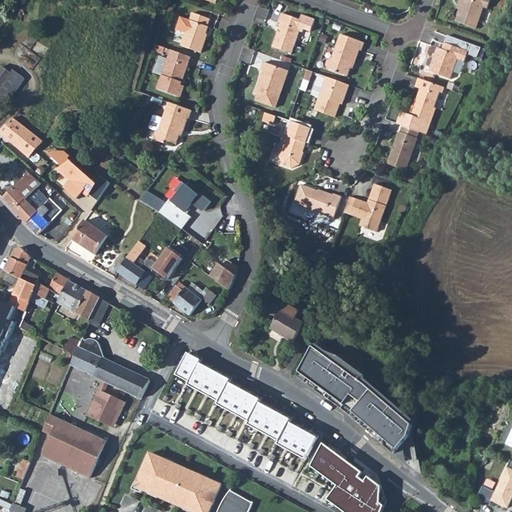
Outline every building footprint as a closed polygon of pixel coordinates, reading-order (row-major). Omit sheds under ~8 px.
[(462,0),(459,10),(455,22),(476,29),(484,8),(488,9),(490,0),(462,0)] [(193,13),(181,46),(201,53),(206,39),(205,38),(209,27),(208,27),(210,19),(193,13)] [(278,22),(281,23),(273,47),(292,54),(303,21),(282,13),(278,22)] [(348,77),(351,68),(352,63),(355,64),(360,50),(362,51),(365,43),(341,34),(332,59),(327,61),(326,65),(328,69),(348,77)] [(429,72),(451,80),(458,59),(465,62),(468,54),(478,58),(481,48),(448,36),(442,50),(438,48),(429,72)] [(165,48),(155,44),(153,51),(163,54),(165,48)] [(191,57),(171,50),(157,89),(180,97),(184,86),(181,85),(183,80),(191,57)] [(276,108),(288,71),(264,62),(261,70),(264,71),(258,88),(260,89),(258,93),(256,101),(276,108)] [(3,66),(0,69),(0,101),(6,106),(25,79),(13,70),(11,73),(3,66)] [(313,72),(307,70),(304,79),(309,81),(313,72)] [(349,85),(326,77),(314,110),(335,117),(342,99),(344,100),(349,85)] [(445,88),(418,78),(415,87),(421,88),(415,103),(414,103),(409,114),(401,111),(397,123),(403,126),(420,132),(427,134),(436,108),(434,108),(440,92),(443,93),(445,88)] [(154,115),(149,129),(156,131),(154,137),(155,140),(166,144),(170,142),(177,144),(181,131),(184,132),(188,119),(190,119),(193,111),(169,102),(163,119),(154,115)] [(276,117),(265,113),(262,121),(273,125),(276,117)] [(0,130),(0,132),(30,157),(43,142),(13,118),(0,130)] [(307,144),(313,129),(292,122),(287,136),(286,136),(282,145),(283,147),(280,157),(283,165),(292,168),(300,164),(304,153),(301,152),(303,148),(305,148),(306,143),(307,144)] [(399,132),(387,164),(406,171),(418,138),(417,138),(420,132),(403,126),(400,132),(399,132)] [(64,152),(52,155),(66,168),(62,173),(72,182),(66,189),(78,199),(86,189),(90,192),(89,194),(98,201),(110,183),(101,177),(101,176),(96,184),(67,159),(69,157),(64,152)] [(109,166),(102,162),(95,172),(101,176),(101,177),(109,166)] [(29,173),(3,198),(15,211),(26,200),(41,184),(29,173)] [(169,199),(159,212),(182,229),(192,217),(187,214),(191,210),(189,208),(192,204),(197,208),(198,206),(204,211),(211,202),(200,193),(199,195),(182,182),(175,191),(178,193),(172,201),(169,199)] [(355,199),(349,214),(361,219),(358,225),(376,232),(391,190),(373,184),(367,200),(369,201),(369,202),(368,204),(355,199)] [(311,210),(334,219),(342,197),(334,194),(333,195),(323,191),(322,192),(301,185),(294,203),(312,209),(311,210)] [(349,197),(343,212),(349,214),(355,199),(349,197)] [(38,212),(27,223),(38,235),(63,211),(50,198),(44,205),(37,211),(38,212)] [(26,200),(15,211),(27,223),(38,212),(37,211),(26,200)] [(85,221),(72,239),(96,255),(108,236),(85,221)] [(139,241),(118,272),(137,286),(137,285),(144,290),(153,277),(146,272),(147,272),(141,268),(135,264),(139,257),(147,247),(139,241)] [(8,273),(5,281),(18,287),(19,288),(23,280),(36,286),(38,283),(38,280),(25,274),(26,270),(32,258),(22,248),(16,249),(11,260),(5,271),(8,273)] [(160,259),(153,270),(167,280),(182,259),(168,248),(160,259)] [(142,265),(143,265),(152,272),(153,270),(160,259),(152,253),(145,261),(142,265)] [(139,257),(135,264),(141,268),(143,265),(142,265),(145,261),(139,257)] [(220,264),(211,276),(230,291),(236,276),(239,267),(228,260),(223,266),(220,264)] [(26,270),(25,274),(38,280),(39,277),(26,270)] [(58,273),(49,289),(50,289),(62,296),(62,297),(70,281),(71,281),(58,273)] [(14,297),(11,305),(10,305),(27,312),(31,301),(46,309),(50,301),(46,299),(50,289),(49,289),(38,283),(36,286),(23,280),(19,288),(18,287),(14,297)] [(62,296),(58,303),(91,321),(93,316),(101,298),(71,281),(70,281),(62,297),(62,296)] [(174,303),(190,316),(203,300),(188,289),(180,282),(168,298),(174,303)] [(188,289),(203,300),(208,294),(204,291),(193,283),(188,289)] [(208,294),(203,300),(209,305),(217,295),(207,288),(204,291),(208,294)] [(93,316),(102,320),(110,303),(101,298),(93,316)] [(0,319),(5,322),(6,320),(21,327),(23,321),(27,312),(10,305),(11,305),(0,300),(0,319)] [(285,304),(271,329),(293,342),(303,325),(294,320),(299,312),(285,304)] [(21,327),(20,328),(32,334),(35,327),(23,321),(21,327)] [(8,338),(5,345),(12,348),(15,341),(8,338)] [(71,365),(104,381),(109,383),(142,399),(151,381),(105,359),(100,344),(99,342),(97,341),(96,340),(94,339),(91,339),(89,339),(87,340),(86,341),(84,338),(75,356),(71,365)] [(313,347),(299,372),(346,406),(398,450),(409,437),(416,418),(370,379),(368,378),(323,345),(318,351),(313,347)] [(186,353),(174,375),(187,381),(186,384),(216,400),(215,403),(247,421),(245,423),(277,441),(276,443),(303,458),(315,437),(287,422),(289,419),(256,402),(258,399),(227,382),(229,379),(197,362),(199,360),(186,353)] [(104,381),(97,396),(102,398),(104,392),(109,383),(104,381)] [(97,396),(87,415),(105,424),(108,418),(117,422),(126,402),(104,392),(102,398),(97,396)] [(51,415),(43,431),(52,435),(42,455),(90,478),(97,465),(92,462),(103,440),(51,415)] [(108,418),(105,424),(114,428),(117,422),(108,418)] [(103,440),(92,462),(97,465),(108,442),(103,440)] [(321,444),(310,465),(335,485),(327,499),(341,511),(378,511),(381,506),(377,503),(377,486),(321,444)] [(267,447),(255,481),(264,484),(276,451),(267,447)] [(209,511),(222,485),(208,479),(208,481),(198,477),(199,475),(173,463),(172,465),(163,461),(164,459),(150,453),(136,486),(149,492),(150,490),(159,494),(158,496),(169,501),(170,500),(176,502),(175,504),(184,508),(185,506),(195,510),(193,511),(209,511)] [(23,458),(18,474),(25,476),(30,460),(23,458)] [(511,469),(507,467),(492,501),(508,508),(511,498),(511,469)] [(220,506),(217,511),(249,511),(250,511),(253,503),(230,491),(224,499),(220,506)] [(0,496),(0,503),(12,509),(14,504),(14,502),(0,496)]
